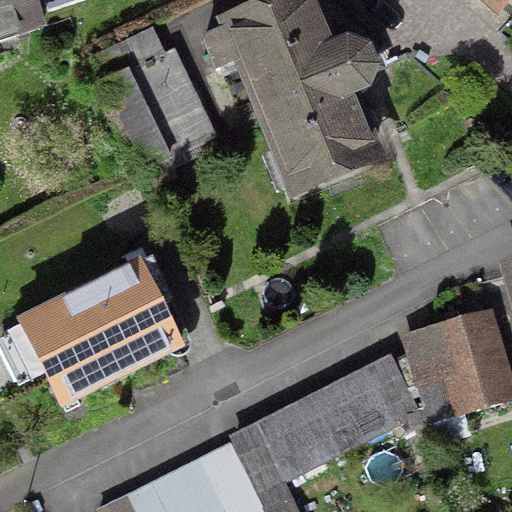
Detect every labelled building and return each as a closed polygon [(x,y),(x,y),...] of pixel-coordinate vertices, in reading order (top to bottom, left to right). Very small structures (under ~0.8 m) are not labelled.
[(0,0),(0,43),(39,31),(28,0),(0,0)] [(482,0),(496,12),(506,0),(482,0)] [(344,103),(355,98),(364,92),(369,83),(371,72),(368,62),(360,53),(349,49),(339,50),(324,55),(302,1),(201,43),(214,67),(239,56),(295,192),(368,163),(344,103)] [(155,63),(143,37),(89,63),(143,176),(207,145),(165,58),(155,63)] [(58,409),(176,351),(157,313),(169,307),(162,293),(188,280),(166,234),(138,248),(147,266),(19,330),(58,409)] [(449,379),(460,418),(504,406),(480,320),(404,341),(417,388),(449,379)] [(261,511),(293,511),(281,485),(415,418),(391,366),(230,446),(261,511)] [(101,511),(257,511),(226,450),(101,511)]
